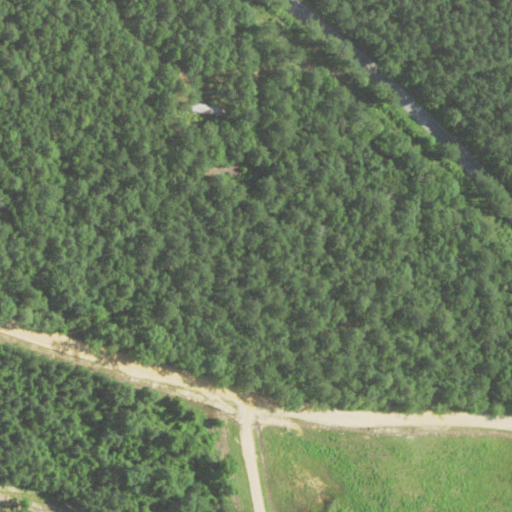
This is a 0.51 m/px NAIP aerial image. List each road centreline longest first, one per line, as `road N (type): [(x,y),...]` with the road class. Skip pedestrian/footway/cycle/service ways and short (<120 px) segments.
road 1 (residential): [(468,161),(419,264),(327,345),(240,339),(136,270),(67,137),(88,0)]
road 2 (residential): [(511,418),(337,416),(0,317)]
road 3 (residential): [(511,211),(345,43),(289,0)]
road 4 (residential): [(243,392),(265,511)]
